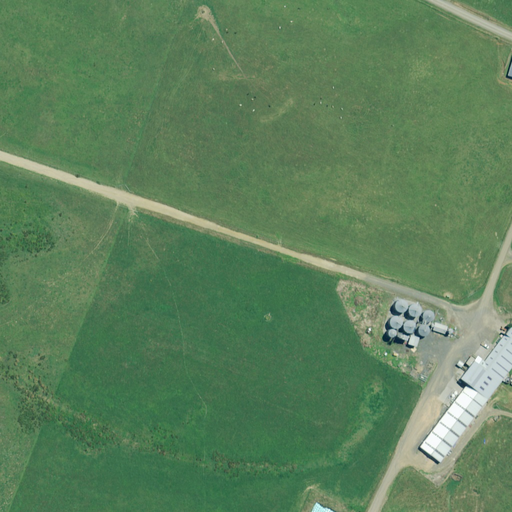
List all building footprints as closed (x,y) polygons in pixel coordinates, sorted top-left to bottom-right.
[(393,306),(393,307),(393,308),(393,309),(394,310),(395,311),(396,312),(397,312),(398,312),(399,312),(400,312),(401,312),(402,312),(403,311),(404,310),(404,309),(405,308),(405,307),(405,306),(405,305),(405,304),(404,303),(404,302),(403,301),(402,300),(401,300),(400,300),(399,300),(398,300),(397,300),(396,301),(395,301),(394,302),(393,303),(393,304),(393,305),(393,306)] [(406,311),(406,312),(407,314),(407,315),(408,315),(409,316),(409,317),(410,317),(412,318),(413,318),(414,318),(415,317),(416,317),(417,316),(417,315),(418,314),(419,313),(419,312),(419,311),(419,310),(418,309),(418,308),(417,307),(417,306),(416,306),(415,305),(414,305),(412,305),(411,305),(410,305),(409,306),(408,306),(408,307),(407,308),(407,309),(406,310),(406,311)] [(420,317),(421,318),(421,319),(421,320),(422,321),(423,321),(424,322),(425,323),(426,323),(427,323),(428,323),(429,322),(430,322),(431,321),(432,320),(433,319),(433,317),(433,316),(433,315),(433,314),(432,313),(432,312),(431,312),(430,311),(429,310),(428,310),(427,310),(426,310),(425,311),(424,311),(423,312),(422,312),(421,313),(421,314),(421,315),(420,317)] [(387,322),(388,324),(388,325),(388,326),(389,327),(390,327),(391,328),(392,328),(393,329),(394,329),(395,329),(396,328),(397,328),(398,327),(399,326),(399,325),(400,324),(400,323),(400,322),(400,321),(400,320),(399,319),(399,318),(398,317),(397,317),(396,316),(395,316),(394,316),(393,316),(392,316),(391,317),(390,318),(389,318),(388,319),(388,320),(388,321),(387,322)] [(400,328),(400,329),(401,330),(401,331),(402,332),(403,333),(404,334),(406,334),(407,334),(408,334),(409,334),(410,333),(411,333),(412,332),(412,331),(413,330),(413,329),(413,328),(413,326),(413,325),(412,324),(411,324),(411,323),(410,322),(409,322),(408,321),(406,321),(405,321),(404,322),(403,322),(402,323),(402,324),(401,325),(401,326),(400,327),(400,328)] [(448,326),(435,322),(432,330),(445,335),(448,326)] [(417,331),(417,332),(417,334),(417,335),(418,335),(419,336),(420,337),(421,337),(422,338),(423,338),(424,338),(425,337),(426,337),(427,336),(428,335),(428,334),(429,333),(429,332),(429,331),(429,330),(429,329),(428,328),(428,327),(427,326),(426,326),(425,325),(424,325),(423,325),(422,325),(421,325),(420,326),(419,326),(418,327),(417,328),(417,329),(417,330),(417,331)] [(424,441),(419,447),(439,462),(443,457),(451,447),(459,436),(466,427),(474,417),(482,407),(487,400),(501,382),(511,367),(511,329),(510,328),(484,362),(480,359),(477,363),(474,360),(459,379),(467,385),(462,391),(454,401),(446,412),(439,421),(431,431),(424,441)] [(407,335),(387,329),(385,335),(405,342),(407,335)] [(419,340),(410,336),(407,344),(416,348),(419,340)]
